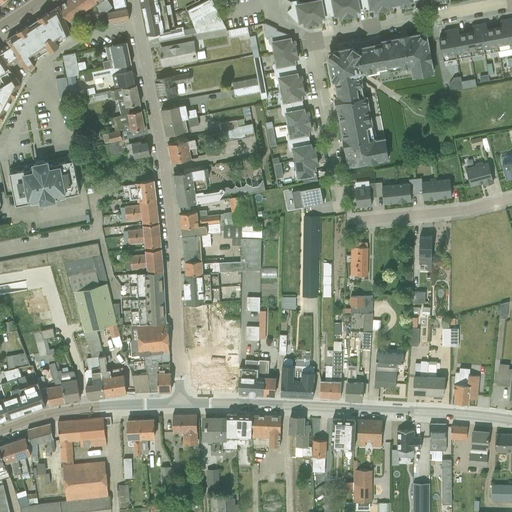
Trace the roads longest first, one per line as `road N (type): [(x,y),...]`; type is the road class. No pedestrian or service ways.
road 1 (residential): [(179,401),(166,191),(133,0)]
road 2 (tertiary): [(511,421),(179,401)]
road 3 (tertiary): [(179,401),(65,412),(0,431)]
road 4 (residential): [(309,39),(341,205)]
road 5 (residential): [(511,198),(349,222)]
